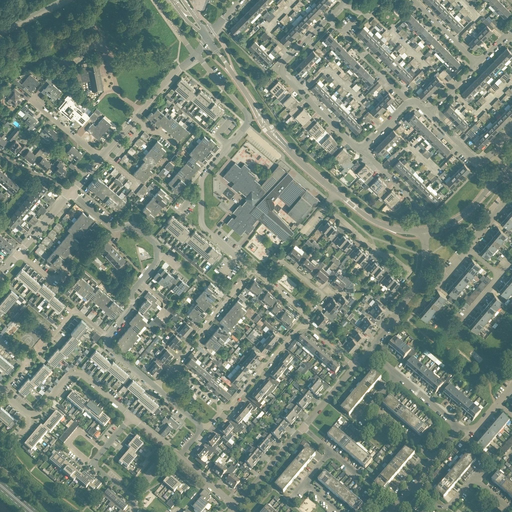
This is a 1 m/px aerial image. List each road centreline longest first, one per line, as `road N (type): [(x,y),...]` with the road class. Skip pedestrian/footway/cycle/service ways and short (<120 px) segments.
road 1 (tertiary): [(335,192),(269,129),(207,39)]
road 2 (residential): [(361,151),(276,70),(326,19)]
road 3 (residential): [(253,270),(206,230),(200,194),(204,174),(249,121)]
road 4 (residential): [(132,417),(75,373),(33,418),(2,391)]
road 5 (residential): [(368,348),(416,284),(425,230)]
road 6 (residential): [(171,366),(253,270)]
road 7 (residential): [(132,417),(93,464),(130,497),(135,511)]
